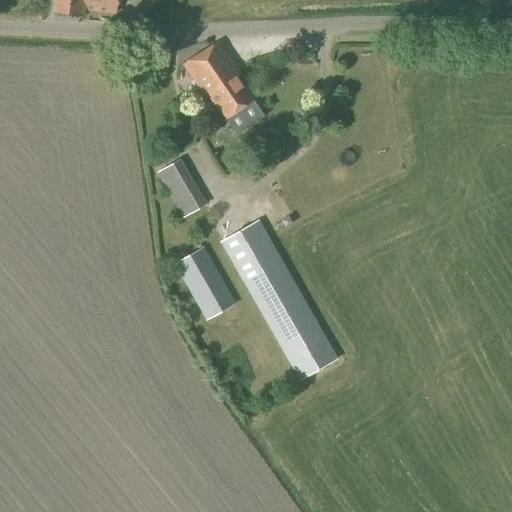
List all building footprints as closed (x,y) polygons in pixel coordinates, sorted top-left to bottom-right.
[(116,0),(55,0),(54,13),(82,17),(83,10),(116,13),(116,0)] [(252,100),(236,77),(240,74),(218,43),(180,66),(203,100),(208,96),(224,119),(252,100)] [(182,219),(207,205),(180,159),(156,173),(182,219)] [(287,215),(281,219),(285,226),(291,222),(287,215)] [(300,380),(335,360),(257,222),(221,242),(300,380)] [(206,320),(234,304),(202,248),(174,264),(206,320)]
